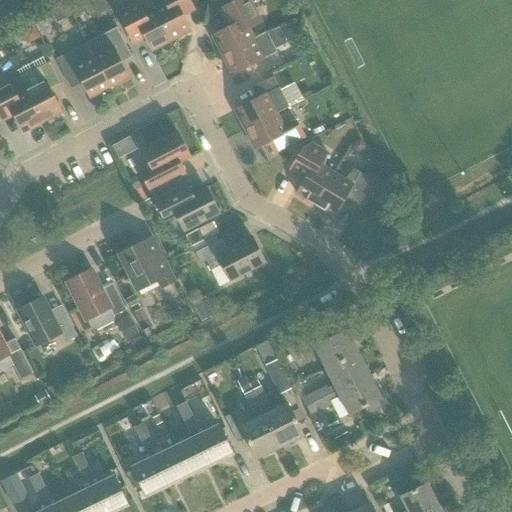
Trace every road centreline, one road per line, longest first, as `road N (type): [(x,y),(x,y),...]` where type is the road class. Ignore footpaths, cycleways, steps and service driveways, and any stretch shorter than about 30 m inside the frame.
road 1 (residential): [(438,440),(344,266),(322,244),(244,205),(193,105),(176,94),(35,161),(0,214)]
road 2 (residential): [(438,440),(346,486),(319,476),(244,511)]
road 3 (residential): [(0,283),(135,213)]
